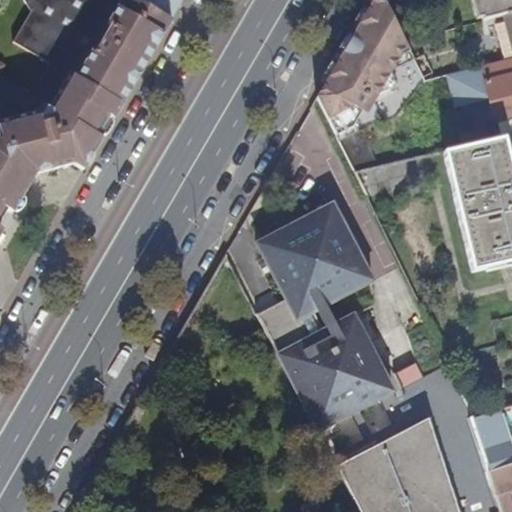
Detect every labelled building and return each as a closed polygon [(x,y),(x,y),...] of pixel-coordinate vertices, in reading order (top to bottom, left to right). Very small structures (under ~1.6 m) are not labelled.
[(148,60),(171,22),(139,3),(133,0),(23,0),(30,14),(12,45),(49,66),(31,97),(0,79),(0,74),(3,69),(0,66),(0,235),(1,234),(0,233),(0,223),(6,214),(11,217),(26,191),(35,177),(70,166),(82,173),(148,60)] [(171,22),(181,5),(172,0),(141,0),(139,3),(171,22)] [(373,0),(347,47),(317,97),(336,136),(355,126),(358,133),(360,133),(396,120),(424,84),(384,5),(381,0),(373,0)] [(511,0),(475,0),(481,23),(506,16),(511,14),(511,0)] [(488,99),(494,123),(511,119),(511,60),(453,77),(447,78),(455,108),(488,99)] [(355,126),(336,136),(355,174),(379,168),(369,143),(366,144),(360,133),(358,133),(355,126)] [(485,128),(462,134),(465,148),(488,142),(485,128)] [(511,262),(511,181),(503,141),(444,155),(471,272),(511,262)] [(373,278),(340,213),(335,202),(258,242),(287,298),(257,313),(268,335),(273,338),(272,343),(274,346),(278,349),(277,353),(316,431),(393,392),(354,316),(375,305),(372,280),(373,278)] [(413,362),(396,372),(404,386),(421,376),(413,362)] [(486,471),(487,476),(511,469),(509,464),(511,459),(508,457),(505,447),(501,448),(493,421),(497,420),(499,426),(511,420),(511,406),(474,418),(469,419),(472,427),(486,471)] [(505,447),(499,426),(497,420),(493,421),(501,448),(505,447)] [(460,511),(430,421),(338,468),(361,511),(460,511)] [(511,511),(511,468),(511,469),(487,476),(498,511),(511,511)]
